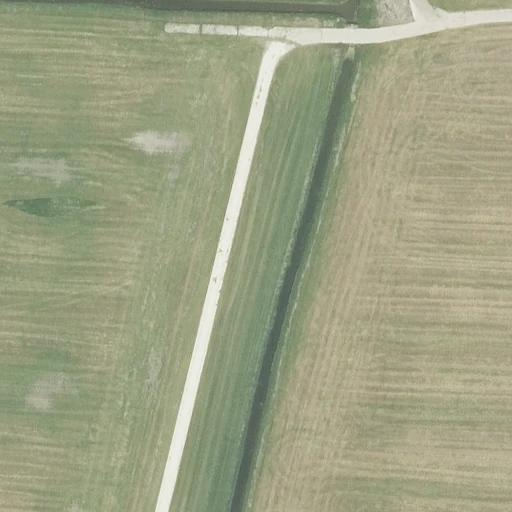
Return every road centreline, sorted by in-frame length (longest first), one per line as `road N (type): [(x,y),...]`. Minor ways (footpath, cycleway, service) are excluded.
road 1 (track): [(511,14),(380,38),(295,38),(278,48),(265,74),(163,511)]
road 2 (track): [(169,29),(295,38)]
